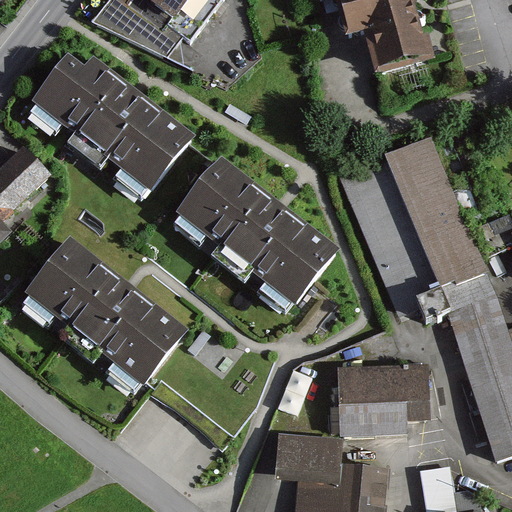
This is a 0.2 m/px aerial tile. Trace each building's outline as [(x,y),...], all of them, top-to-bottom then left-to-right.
[(110,0),(92,25),(168,61),(183,41),(191,46),(226,0),(110,0)] [(417,0),(335,0),(347,40),(364,36),(376,78),(434,61),(417,0)] [(67,57),(31,104),(153,196),(197,138),(92,58),(84,70),(67,57)] [(438,146),(346,183),(400,315),(492,278),(438,146)] [(0,230),(51,179),(23,151),(0,174),(0,230)] [(221,159),(176,217),(297,310),(342,251),(221,159)] [(70,240),(27,295),(147,388),(190,333),(70,240)] [(511,341),(506,323),(460,338),(503,466),(511,462),(511,341)] [(430,368),(339,370),(340,440),(407,439),(407,426),(431,425),(430,368)] [(347,447),(278,443),(277,472),(297,473),(295,511),(387,511),(389,474),(345,472),(347,447)] [(456,511),(450,469),(420,473),(426,511),(456,511)]
